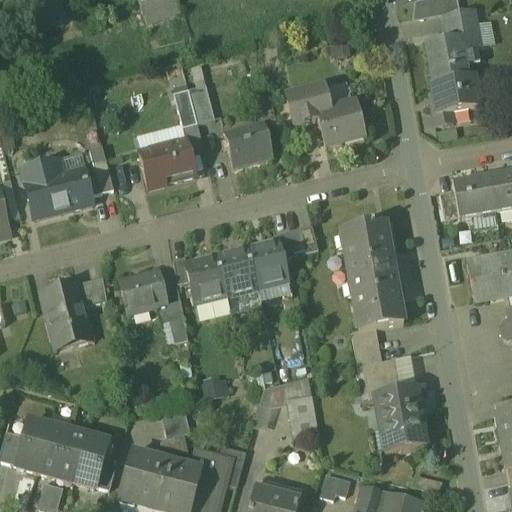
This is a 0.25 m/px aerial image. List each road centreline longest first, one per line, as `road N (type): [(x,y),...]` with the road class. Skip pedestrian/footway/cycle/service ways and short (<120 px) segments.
road 1 (residential): [(411,168),(0,271)]
road 2 (residential): [(475,511),(411,168)]
road 3 (residential): [(411,168),(382,0)]
